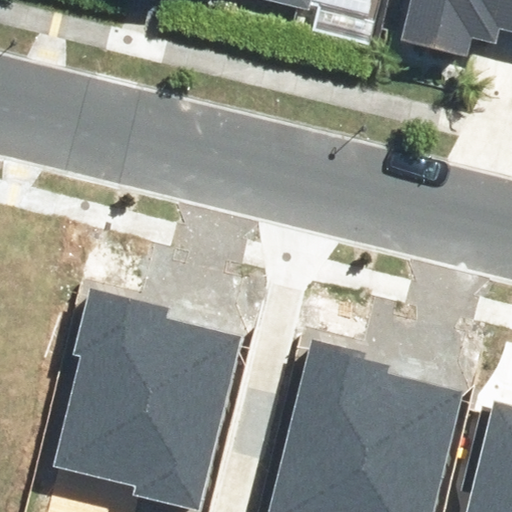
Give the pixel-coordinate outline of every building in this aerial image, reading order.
[(272,0),(312,9),(314,0),(272,0)] [(511,27),(511,0),(418,0),(409,38),(475,53),(480,35),(504,40),(507,26),(511,27)] [(201,511),(241,336),(164,318),(166,308),(89,290),(74,354),(79,355),(53,467),(136,486),(134,495),(201,511)] [(269,511),(432,511),(462,393),(387,374),(389,366),(363,360),(365,352),(312,340),(269,511)] [(511,511),(511,408),(494,404),(467,511),(511,511)]
